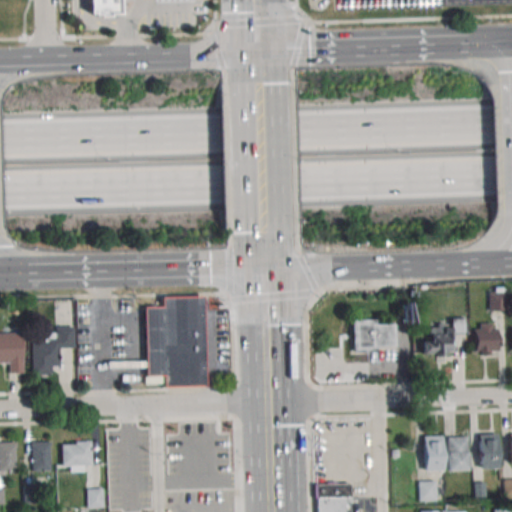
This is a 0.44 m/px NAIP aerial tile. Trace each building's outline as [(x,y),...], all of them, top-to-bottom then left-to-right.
[(119,16),(118,0),(87,0),(88,15),(92,15),(92,16),(97,16),(97,18),(109,17),(109,16),(119,16)] [(503,310),(503,291),(486,291),(486,310),(503,310)] [(201,297),(205,387),(162,389),(162,376),(146,376),(143,309),(161,308),(160,299),(201,297)] [(420,355),(451,355),(451,334),(462,334),(462,317),(447,317),(447,328),(420,328),(420,355)] [(394,346),(393,324),(375,324),(374,319),(350,320),(351,352),(374,351),(374,347),(394,346)] [(477,324),(478,329),(471,329),(471,355),(496,354),(496,330),(491,330),(491,324),(477,324)] [(51,375),(51,366),(58,366),(58,347),(72,347),(71,326),(54,326),(54,333),(42,333),(43,342),(30,342),(30,375),(51,375)] [(22,372),(20,331),(0,331),(0,363),(7,363),(7,373),(22,372)] [(476,433),(476,469),(496,469),(496,433),(476,433)] [(441,435),(422,435),(422,470),(441,470),(441,435)] [(466,435),(446,435),(446,470),(466,470),(466,435)] [(28,443),(29,448),(30,448),(31,472),(49,471),(48,447),(50,447),(49,442),(28,443)] [(90,442),(91,466),(83,467),(83,472),(68,472),(68,467),(61,467),(60,445),(74,445),(74,442),(90,442)] [(0,443),(15,443),(15,448),(13,448),(14,471),(0,471),(0,443)] [(501,494),(511,494),(511,477),(501,477),(501,494)] [(434,499),(434,480),(416,480),(416,499),(434,499)] [(315,511),(314,499),(311,500),(310,485),(349,483),(350,499),(342,499),(342,511),(315,511)] [(484,483),(484,498),(473,498),(473,483),(484,483)] [(37,486),(37,505),(23,505),(22,487),(37,486)] [(85,490),(86,509),(102,508),(101,489),(85,490)]
